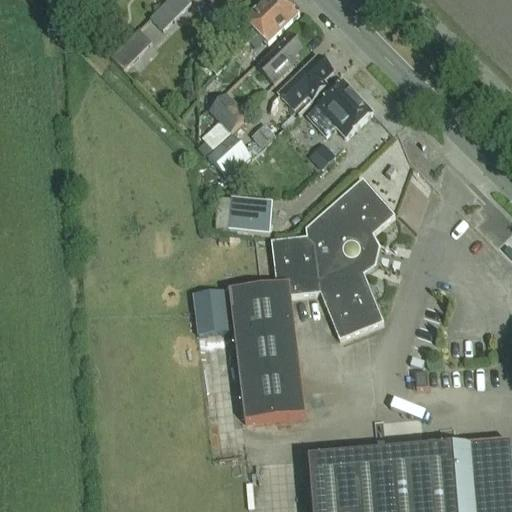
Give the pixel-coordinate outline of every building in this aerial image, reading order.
[(191,8),(183,0),(173,0),(150,24),(163,37),(191,8)] [(199,0),(217,18),(234,0),(199,0)] [(274,21),(287,8),(279,0),(271,0),(245,26),(247,28),(238,37),(250,48),(269,29),(275,23),(274,21)] [(269,29),(250,48),(254,53),(263,44),(268,50),(299,20),(287,8),(274,21),(275,23),(269,29)] [(75,20),(63,9),(54,18),(67,29),(75,20)] [(151,48),(138,35),(111,64),(123,76),(151,48)] [(293,43),(290,41),(256,74),(273,91),(291,73),(288,69),(304,54),(301,52),(301,49),(296,43),(293,43)] [(317,62),(307,72),(278,100),(294,116),(307,103),(314,110),(330,95),(323,88),(333,78),(317,62)] [(224,70),(217,63),(209,71),(215,78),(224,70)] [(372,119),(343,88),(316,113),(317,115),(309,122),(327,141),(335,133),(345,144),(372,119)] [(205,161),(248,122),(227,99),(208,116),(219,128),(202,144),(205,147),(198,154),(205,161)] [(263,153),(275,142),(267,133),(255,144),(263,153)] [(227,184),(251,163),(232,141),(208,163),(227,184)] [(322,152),(310,163),(322,174),(333,163),(322,152)] [(394,222),(362,186),(305,236),(307,244),(271,248),(276,291),(229,297),(245,429),(305,422),(294,326),(293,326),(290,303),(320,300),(339,346),(383,329),(362,277),(372,270),(376,254),(370,243),(394,222)] [(268,238),(270,207),(217,203),(215,234),(268,238)] [(226,297),(194,300),(198,340),(230,336),(226,297)] [(428,393),(428,378),(416,378),(417,394),(428,393)] [(511,511),(511,474),(510,448),(309,466),(313,511),(511,511)]
